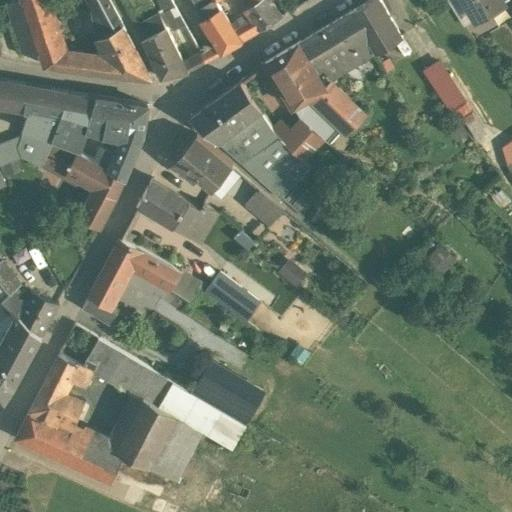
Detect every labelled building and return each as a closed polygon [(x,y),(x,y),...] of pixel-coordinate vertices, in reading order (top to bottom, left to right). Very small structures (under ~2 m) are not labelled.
[(40,52),(22,8),(18,0),(13,0),(5,3),(21,52),(40,52)] [(76,52),(75,48),(69,47),(51,0),(18,0),(22,8),(39,0),(40,0),(45,15),(51,22),(62,49),(76,52)] [(40,0),(39,0),(22,8),(40,52),(46,65),(84,75),(76,52),(62,49),(51,22),(45,15),(40,0)] [(116,26),(102,0),(82,0),(101,35),(116,26)] [(181,26),(179,24),(172,11),(165,0),(155,0),(161,11),(159,12),(166,25),(169,32),(181,26)] [(228,23),(212,0),(165,0),(172,11),(189,3),(197,15),(215,43),(220,51),(240,39),(228,23)] [(247,0),(249,7),(245,10),(246,11),(256,27),(256,28),(276,15),(267,3),(270,0),(247,0)] [(370,0),(350,12),(350,11),(349,12),(374,54),(400,38),(379,0),(370,0)] [(462,0),(470,13),(483,6),(487,13),(504,4),(501,0),(462,0)] [(189,3),(172,11),(179,24),(197,15),(189,3)] [(166,25),(159,12),(158,11),(133,25),(141,38),(166,25)] [(228,23),(240,39),(256,28),(256,27),(246,11),(228,23)] [(349,12),(296,44),(309,66),(318,61),(322,67),(351,49),(359,62),(363,60),(363,59),(368,56),(368,57),(374,54),(349,12)] [(169,32),(166,25),(141,38),(142,41),(157,79),(181,73),(187,69),(182,58),(169,32)] [(145,84),(116,26),(101,35),(93,38),(99,51),(102,57),(76,52),(84,75),(145,84)] [(202,61),(220,51),(215,43),(197,54),(202,61)] [(304,116),(291,131),(280,121),(273,128),(272,129),(275,133),(302,159),(334,124),(334,123),(335,121),(330,117),(336,107),(319,94),(323,88),(322,88),(309,66),(296,44),(265,62),(293,107),(294,106),(304,116)] [(75,48),(76,52),(102,57),(99,51),(75,48)] [(187,69),(202,61),(197,54),(196,51),(182,58),(187,69)] [(450,108),(464,99),(439,59),(423,69),(450,108)] [(44,112),(51,91),(0,81),(0,104),(27,109),(44,112)] [(261,109),(240,81),(190,118),(242,163),(280,198),(310,165),(302,159),(275,133),(272,129),(273,128),(261,109)] [(365,114),(336,87),(328,92),(323,87),(322,88),(323,88),(319,94),(336,107),(330,117),(335,121),(334,123),(334,124),(345,135),(365,114)] [(16,150),(40,164),(51,142),(48,141),(67,94),(51,91),(44,112),(27,109),(19,132),(21,132),(16,150)] [(108,103),(67,94),(48,141),(51,142),(53,138),(63,143),(61,147),(73,153),(88,123),(101,126),(108,103)] [(144,110),(108,103),(101,126),(100,130),(122,135),(106,170),(119,177),(139,136),(144,110)] [(448,131),(455,140),(467,132),(460,122),(448,131)] [(228,162),(195,135),(171,163),(192,181),(196,177),(207,187),(228,162)] [(502,165),(504,163),(503,161),(511,154),(511,139),(505,144),(504,143),(492,151),(502,165)] [(73,153),(61,147),(52,164),(66,172),(64,176),(88,191),(107,202),(119,177),(106,170),(73,153)] [(504,163),(511,174),(511,154),(503,161),(504,163)] [(66,180),(39,168),(31,180),(49,191),(45,199),(58,206),(69,188),(63,185),(66,180)] [(188,201),(150,179),(136,205),(177,227),(188,201)] [(270,198),(250,181),(236,196),(269,225),(284,209),(270,198)] [(95,225),(107,202),(88,191),(76,216),(95,225)] [(188,201),(177,227),(191,236),(200,216),(202,210),(199,208),(188,201)] [(218,212),(203,203),(199,208),(202,210),(200,216),(212,223),(218,212)] [(200,216),(191,236),(201,242),(212,223),(200,216)] [(241,231),(234,238),(247,249),(253,242),(241,231)] [(16,251),(31,269),(40,260),(37,255),(29,237),(16,251)] [(119,237),(89,294),(109,307),(110,306),(131,265),(136,268),(145,251),(119,237)] [(422,261),(437,277),(456,259),(440,243),(422,261)] [(197,260),(176,248),(167,264),(179,270),(179,271),(188,276),(197,260)] [(167,264),(145,251),(136,268),(169,287),(179,271),(179,270),(167,264)] [(290,259),(281,271),(298,284),(307,273),(290,259)] [(0,265),(0,280),(9,291),(13,288),(14,287),(21,281),(6,261),(0,265)] [(179,271),(169,287),(174,290),(189,299),(199,283),(188,276),(179,271)] [(15,310),(41,335),(50,319),(59,302),(30,289),(25,298),(13,288),(9,291),(7,292),(0,298),(14,312),(15,310)] [(109,307),(89,294),(82,307),(108,323),(116,310),(110,306),(109,307)] [(0,393),(4,401),(15,386),(41,335),(15,310),(14,312),(0,337),(0,393)] [(168,331),(149,318),(142,330),(161,343),(168,331)] [(103,373),(107,375),(121,350),(97,336),(82,363),(91,367),(103,373)] [(121,350),(107,375),(128,385),(142,362),(121,350)] [(50,371),(81,386),(86,377),(91,367),(82,363),(59,352),(50,371)] [(213,354),(190,391),(197,395),(224,411),(242,422),(263,385),(213,354)] [(197,395),(190,391),(142,362),(128,385),(143,392),(153,397),(177,411),(187,417),(189,414),(187,412),(197,395)] [(86,377),(98,382),(103,373),(91,367),(86,377)] [(50,371),(43,385),(30,409),(71,427),(76,415),(81,401),(76,399),(81,386),(50,371)] [(135,407),(143,392),(128,385),(107,375),(103,373),(98,382),(125,390),(121,398),(135,407)] [(135,407),(121,433),(114,447),(123,451),(149,463),(177,411),(153,397),(143,392),(135,407)] [(71,427),(30,409),(15,436),(110,480),(123,451),(114,447),(71,427)] [(177,411),(149,463),(177,476),(195,441),(198,442),(205,428),(186,418),(177,411)] [(242,422),(224,411),(218,421),(226,427),(221,436),(238,446),(250,426),(242,422)] [(76,415),(71,427),(114,447),(121,433),(76,415)]
